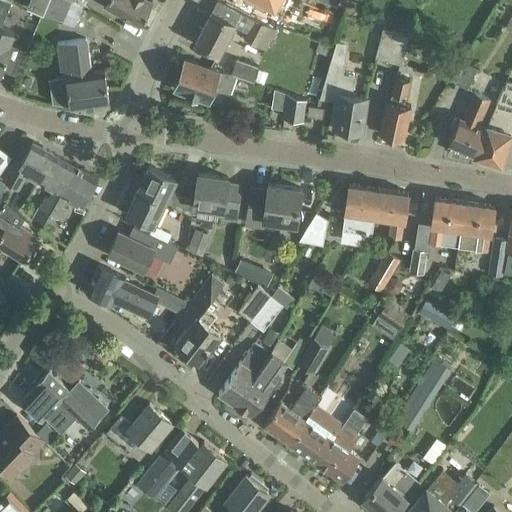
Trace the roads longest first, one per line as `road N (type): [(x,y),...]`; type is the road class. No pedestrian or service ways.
road 1 (residential): [(511,183),(126,131)]
road 2 (residential): [(334,511),(127,333),(55,286)]
road 3 (residential): [(55,286),(100,211),(126,131)]
road 4 (residential): [(126,131),(183,0)]
road 5 (residential): [(126,131),(0,106)]
